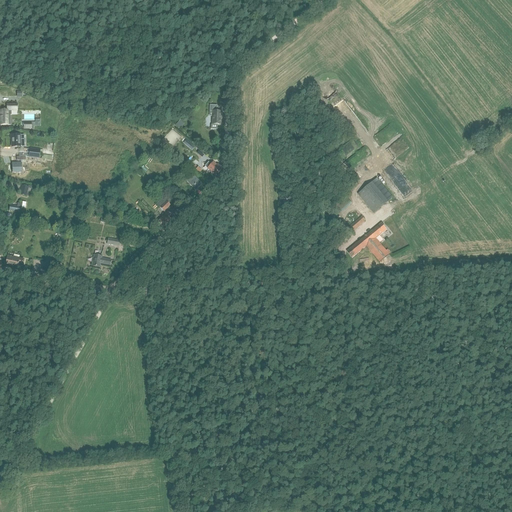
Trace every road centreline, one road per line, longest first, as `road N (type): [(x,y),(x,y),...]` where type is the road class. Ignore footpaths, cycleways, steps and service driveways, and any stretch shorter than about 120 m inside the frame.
road 1 (unclassified): [(113,291),(511,269)]
road 2 (track): [(113,291),(227,173),(231,74),(324,0)]
road 3 (unclassified): [(0,494),(113,291)]
